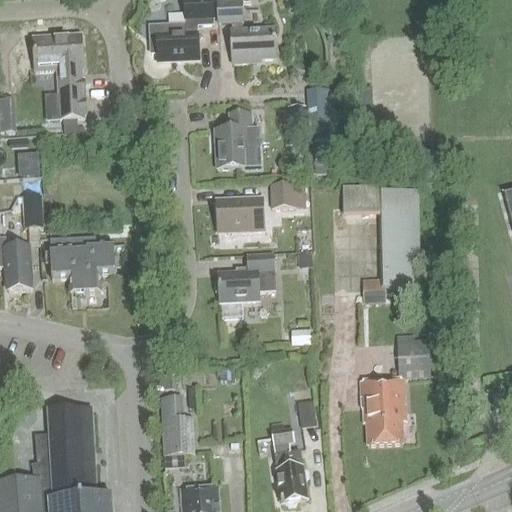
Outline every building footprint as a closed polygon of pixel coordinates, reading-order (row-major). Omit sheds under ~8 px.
[(242,25),(241,9),(240,0),(216,0),(218,26),(231,26),(231,35),(232,68),(252,67),(252,64),(276,63),(275,32),(242,34),(242,25)] [(151,57),(157,57),(157,65),(199,63),(198,38),(197,38),(197,30),(213,29),(212,3),(184,4),(185,28),(149,30),(151,57)] [(82,84),(81,73),(83,73),(81,39),(33,42),(35,76),(57,74),(60,125),(86,123),(83,84),(82,84)] [(329,139),(328,93),(307,93),(308,140),(329,139)] [(305,134),(305,110),(287,110),(288,135),(305,134)] [(244,172),(243,147),(252,146),(250,116),(229,118),(229,134),(214,134),(216,173),(244,172)] [(16,136),(15,118),(0,119),(0,131),(0,137),(16,136)] [(399,160),(399,146),(381,146),(381,160),(399,160)] [(303,212),(302,188),(270,189),(271,213),(303,212)] [(384,291),(422,290),(419,193),(383,194),(383,189),(373,189),(373,206),(381,205),(384,291)] [(511,194),(503,197),(511,231),(511,194)] [(264,236),(263,202),(216,204),(217,238),(264,236)] [(70,299),(85,298),(100,297),(99,279),(115,278),(113,248),(95,249),(95,240),(50,243),(50,254),(51,284),(70,283),(70,299)] [(0,271),(6,271),(7,295),(30,294),(28,251),(6,252),(5,241),(0,241),(0,271)] [(219,308),(221,308),(259,306),(258,297),(274,296),(272,258),(246,260),(247,276),(217,278),(219,308)] [(312,349),(312,334),(291,335),(291,350),(312,349)] [(434,382),(433,344),(398,344),(399,382),(434,382)] [(406,426),(404,383),(361,385),(364,428),(367,428),(368,449),(402,447),(401,426),(406,426)] [(184,422),(182,400),(161,402),(165,473),(185,471),(184,459),(195,459),(193,421),(184,422)] [(316,430),(313,405),(298,407),(301,432),(316,430)] [(48,413),(49,439),(36,439),(38,468),(33,468),(34,483),(0,485),(0,511),(113,511),(112,499),(96,500),(91,412),(48,413)] [(287,508),(287,509),(295,508),(297,506),(308,505),(305,487),(308,484),(307,476),(304,474),(303,470),(302,470),(300,455),(290,456),(289,447),(294,447),(292,433),(283,434),(282,426),(271,428),(277,473),(276,473),(281,509),(287,508)] [(219,511),(217,490),(180,493),(181,511),(219,511)]
